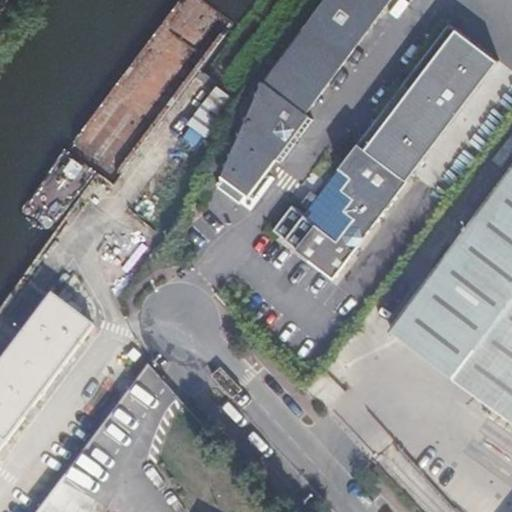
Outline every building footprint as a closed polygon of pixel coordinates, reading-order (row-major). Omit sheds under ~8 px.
[(252,199),(259,204),(276,181),(268,175),(278,161),(286,167),(317,124),(310,119),(357,52),(395,0),(326,0),(273,71),(238,161),(244,165),(231,183),(230,183),(223,192),(245,208),(252,199)] [(292,208),(273,233),(311,261),(310,262),(335,280),(372,231),(371,230),(496,60),(446,23),(317,199),(310,194),(300,206),(307,212),(304,217),(292,208)] [(500,103),(511,82),(511,73),(501,68),(485,95),(500,103)] [(217,91),(177,147),(195,161),(234,106),(217,91)] [(420,177),(434,187),(483,122),(470,112),(420,177)] [(511,162),(391,328),(511,416),(511,162)] [(146,210),(138,220),(151,230),(159,220),(146,210)] [(0,375),(0,457),(98,333),(57,301),(0,375)]
